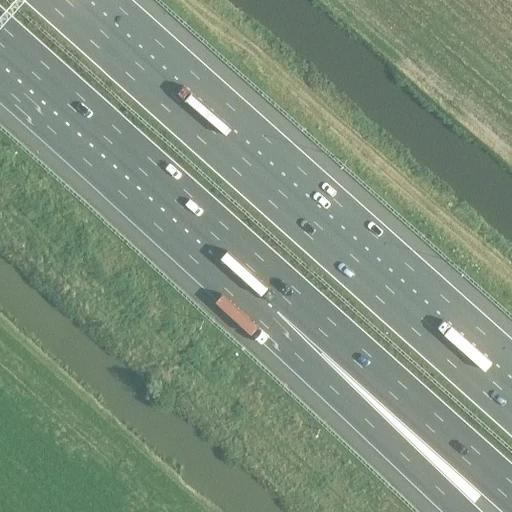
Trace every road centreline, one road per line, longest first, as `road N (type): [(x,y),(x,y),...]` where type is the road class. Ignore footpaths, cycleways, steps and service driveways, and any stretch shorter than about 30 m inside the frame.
road 1 (motorway): [(511,395),(69,0)]
road 2 (motorway): [(0,50),(282,302)]
road 3 (motorway): [(282,302),(511,504)]
road 4 (motorway): [(282,302),(472,511)]
